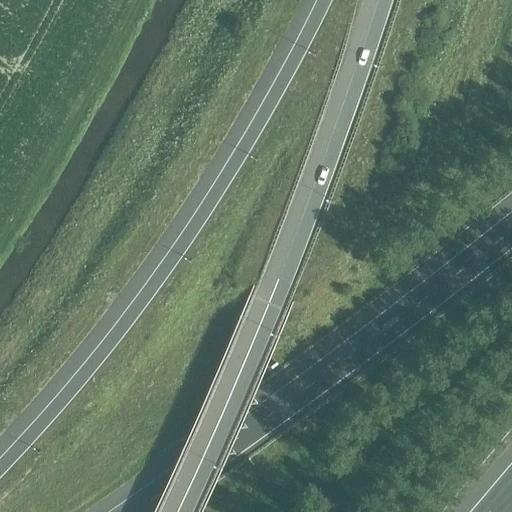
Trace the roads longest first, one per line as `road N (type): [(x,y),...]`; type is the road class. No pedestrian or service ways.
road 1 (motorway): [(318,0),(181,243),(0,462)]
road 2 (motorway): [(385,0),(333,155),(186,511)]
road 3 (motorway): [(511,233),(138,511)]
